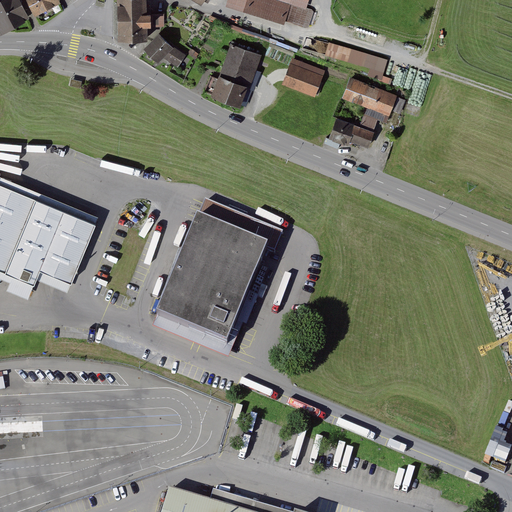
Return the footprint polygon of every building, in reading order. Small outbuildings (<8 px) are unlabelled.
[(0,0),(0,32),(28,18),(19,1),(18,0),(0,0)] [(26,0),(36,17),(61,4),(59,0),(26,0)] [(118,0),(119,39),(146,39),(145,0),(118,0)] [(301,29),(309,0),(229,0),(228,6),(301,29)] [(173,46),(160,33),(146,47),(158,60),(163,55),(178,65),(185,54),(173,46)] [(215,96),(246,107),(264,51),(234,41),(215,96)] [(384,80),(388,57),(329,45),(327,58),(371,66),(369,77),(384,80)] [(282,84),(316,97),(324,76),(290,63),(282,84)] [(341,97),(391,116),(399,95),(349,75),(341,97)] [(83,81),(71,79),(69,86),(81,89),(83,81)] [(330,135),(365,148),(372,130),(337,117),(330,135)] [(103,220),(0,177),(0,265),(40,282),(44,272),(76,285),(103,220)] [(274,251),(200,220),(160,316),(234,347),(274,251)] [(496,424),(486,453),(507,460),(511,445),(511,443),(504,441),(509,428),(496,424)] [(285,511),(213,490),(209,503),(168,491),(161,511),(285,511)]
